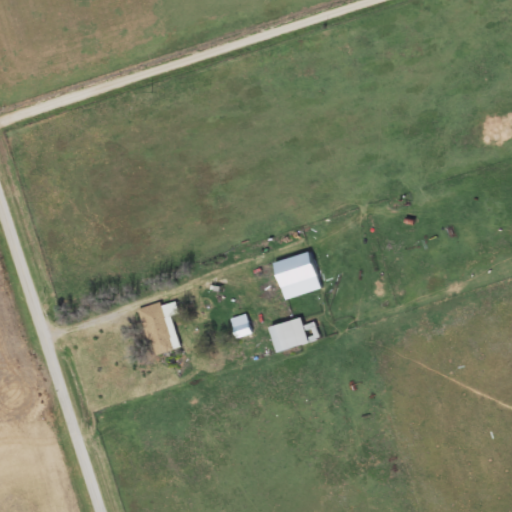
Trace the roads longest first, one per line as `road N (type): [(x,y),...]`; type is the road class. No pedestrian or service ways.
road 1 (residential): [(0,117),(359,0)]
road 2 (secondary): [(103,511),(0,189)]
